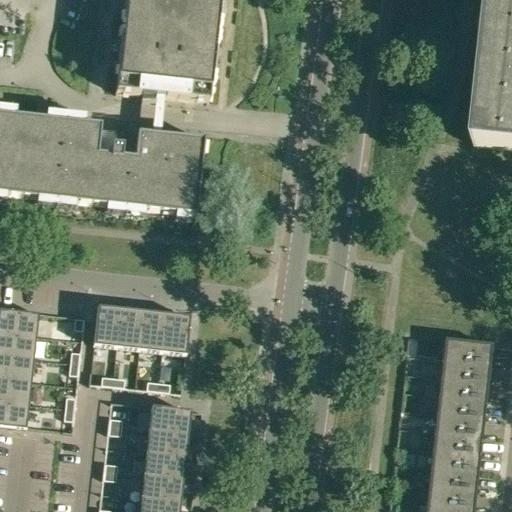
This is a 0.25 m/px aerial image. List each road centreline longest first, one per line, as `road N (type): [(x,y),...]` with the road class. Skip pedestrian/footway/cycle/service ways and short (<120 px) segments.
road 1 (tertiary): [(333,306),(380,0)]
road 2 (tertiary): [(334,0),(291,302)]
road 3 (residential): [(291,302),(0,270)]
road 4 (tertiary): [(291,302),(263,511)]
road 5 (tertiary): [(303,511),(333,306)]
